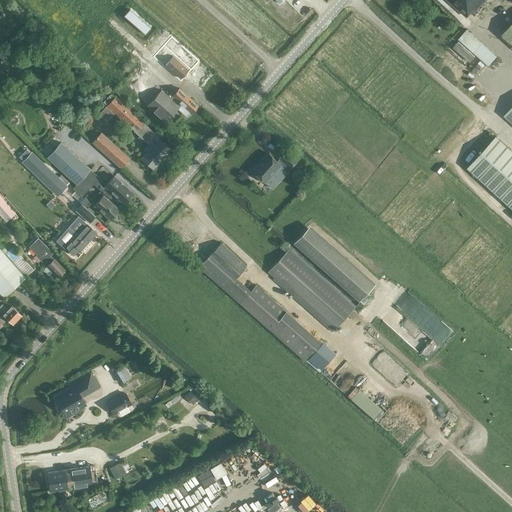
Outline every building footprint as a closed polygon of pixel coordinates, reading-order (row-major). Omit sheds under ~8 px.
[(475,13),(486,0),(446,0),(466,18),(472,11),(475,13)] [(511,0),(504,0),(501,4),(511,14),(511,0)] [(511,22),(501,34),(511,43),(511,22)] [(458,39),(474,53),(489,66),(497,57),(467,29),(458,39)] [(171,39),(156,56),(165,65),(180,79),(196,61),(171,39)] [(147,105),(145,108),(148,111),(150,108),(165,121),(177,109),(185,117),(196,104),(178,88),(175,92),(166,84),(147,105)] [(143,149),(144,150),(143,151),(145,153),(140,158),(153,169),(170,150),(156,137),(157,135),(144,123),(145,122),(116,95),(115,97),(111,93),(103,101),(107,105),(98,114),(107,122),(114,113),(139,136),(137,137),(144,143),(145,141),(148,144),(143,149)] [(121,168),(130,158),(101,131),(91,142),(121,168)] [(511,150),(496,136),(468,167),(511,207),(511,150)] [(77,184),(72,189),(81,197),(92,185),(97,179),(99,177),(60,142),(47,157),(77,184)] [(277,161),(267,152),(251,170),(264,182),(280,164),(287,170),(296,159),(286,150),(277,161)] [(57,196),(65,187),(37,162),(40,159),(31,151),(21,163),(57,196)] [(266,182),(272,187),(281,177),(275,172),(266,182)] [(112,193),(123,203),(132,193),(114,177),(105,186),(97,179),(92,185),(99,192),(101,191),(108,198),(112,193)] [(511,207),(492,190),(487,195),(511,217),(511,207)] [(17,217),(19,216),(17,213),(17,212),(2,195),(0,192),(0,214),(6,222),(14,214),(17,217)] [(93,206),(109,219),(118,209),(102,195),(93,206)] [(73,210),(87,222),(93,215),(79,203),(73,210)] [(81,220),(74,227),(78,230),(70,239),(69,238),(62,246),(72,255),(78,249),(80,250),(95,233),(85,223),(81,220)] [(305,229),(293,242),(360,300),(372,287),(305,229)] [(53,252),(38,237),(29,247),(36,254),(33,257),(36,260),(39,258),(57,277),(64,270),(50,255),(53,252)] [(198,266),(228,293),(305,362),(322,343),(256,284),(250,290),(236,277),(246,265),(221,242),(198,266)] [(25,277),(0,248),(0,293),(3,296),(25,277)] [(334,331),(355,307),(289,248),(267,272),(334,331)] [(12,324),(21,315),(11,305),(7,309),(1,304),(0,305),(0,310),(3,314),(0,316),(0,326),(7,319),(12,324)] [(129,378),(123,367),(115,373),(121,383),(129,378)] [(76,388),(67,393),(66,392),(56,398),(60,404),(58,405),(58,407),(60,411),(62,411),(64,410),(64,411),(70,408),(72,412),(73,411),(75,411),(79,409),(79,408),(86,404),(82,398),(99,388),(91,373),(73,384),(76,388)] [(358,386),(350,395),(374,417),(382,408),(358,386)] [(184,395),(193,404),(201,396),(192,387),(184,395)] [(109,403),(115,414),(132,404),(126,393),(109,403)] [(144,454),(146,464),(165,460),(162,450),(144,454)] [(109,468),(115,479),(125,473),(119,462),(109,468)] [(50,490),(92,485),(89,466),(47,472),(50,490)] [(93,506),(109,497),(105,490),(89,499),(93,506)] [(299,498),(302,502),(298,504),(303,511),(316,503),(309,492),(299,498)]
